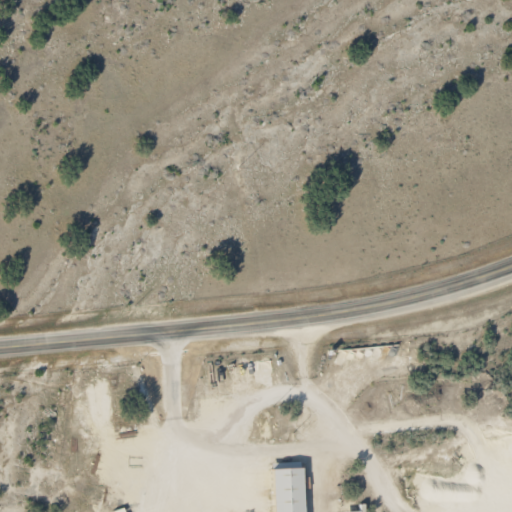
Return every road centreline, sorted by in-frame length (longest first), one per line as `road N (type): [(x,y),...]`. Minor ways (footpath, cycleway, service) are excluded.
road 1 (primary): [(0,346),(385,305),(511,268)]
road 2 (residential): [(164,331),(172,445),(216,475),(264,405),(298,405),(400,511)]
